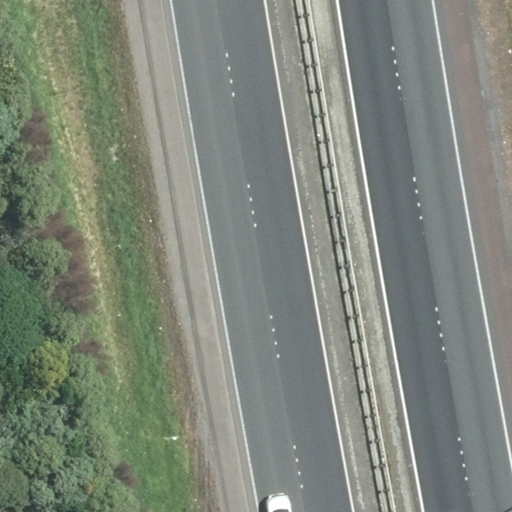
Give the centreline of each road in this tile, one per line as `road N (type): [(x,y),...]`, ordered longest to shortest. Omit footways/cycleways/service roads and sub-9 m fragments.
road 1 (motorway): [(313,511),(220,0)]
road 2 (motorway): [(385,0),(471,511)]
